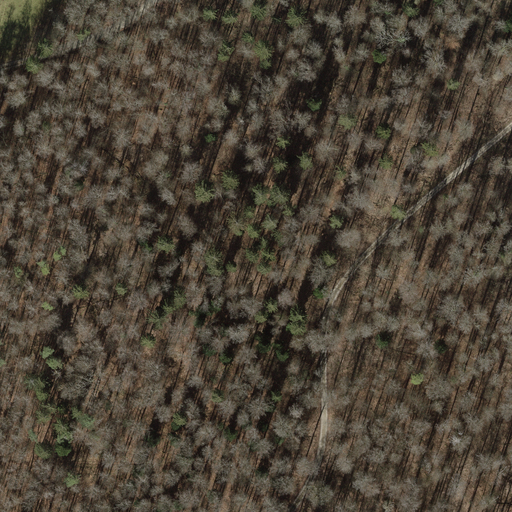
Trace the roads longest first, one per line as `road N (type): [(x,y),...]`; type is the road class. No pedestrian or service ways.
road 1 (track): [(297,511),(320,467),(330,295),(363,248),(511,124)]
road 2 (track): [(151,0),(79,40),(0,70)]
